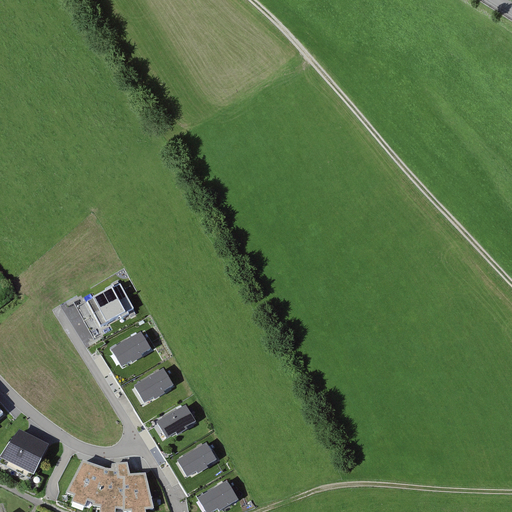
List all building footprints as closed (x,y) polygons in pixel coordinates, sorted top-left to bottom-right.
[(129,301),(121,287),(87,305),(95,319),(129,301)] [(135,313),(129,301),(95,319),(101,331),(135,313)] [(150,351),(141,336),(112,354),(121,369),(150,351)] [(173,387),(164,372),(135,389),(144,405),(173,387)] [(195,423),(186,408),(157,426),(167,441),(195,423)] [(46,447),(20,434),(0,462),(0,463),(31,479),(46,447)] [(216,460),(207,445),(178,463),(187,478),(216,460)] [(131,511),(145,511),(146,511),(154,511),(146,475),(130,476),(128,464),(113,465),(111,471),(83,462),(66,493),(74,496),(72,503),(86,508),(88,502),(94,503),(93,506),(101,508),(100,511),(116,511),(116,510),(124,511),(123,511),(127,511),(132,511),(131,511)] [(215,511),(237,499),(227,483),(198,500),(205,511),(215,511)]
